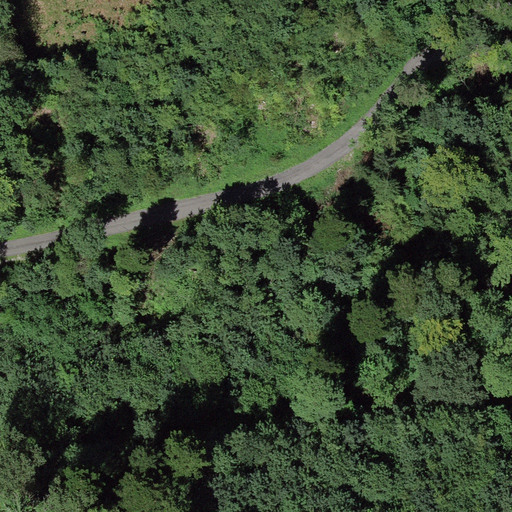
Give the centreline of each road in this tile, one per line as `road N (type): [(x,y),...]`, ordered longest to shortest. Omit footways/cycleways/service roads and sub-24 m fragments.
road 1 (track): [(495,0),(433,38),(375,122),(325,172),(218,205),(0,252)]
road 2 (track): [(511,393),(493,389),(336,414),(192,420)]
